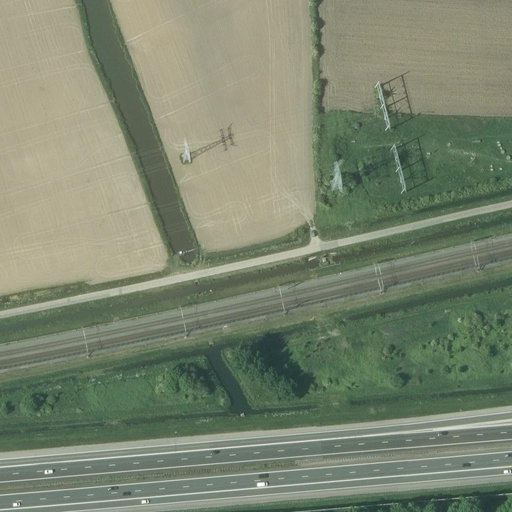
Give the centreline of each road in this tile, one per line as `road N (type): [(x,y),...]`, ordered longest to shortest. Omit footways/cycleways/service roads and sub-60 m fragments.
road 1 (motorway): [(0,503),(511,459)]
road 2 (motorway): [(363,444),(0,475)]
road 3 (motorway): [(511,419),(363,444)]
road 4 (motorway): [(511,433),(363,444)]
